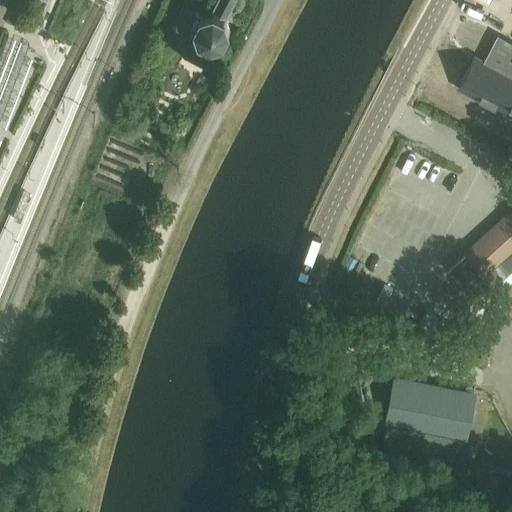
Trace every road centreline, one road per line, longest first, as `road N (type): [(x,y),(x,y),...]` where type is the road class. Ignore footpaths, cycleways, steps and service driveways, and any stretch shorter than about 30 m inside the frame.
road 1 (unclassified): [(72,511),(92,429),(164,229),(275,0)]
road 2 (tertiary): [(251,511),(273,386),(308,270),(443,0)]
